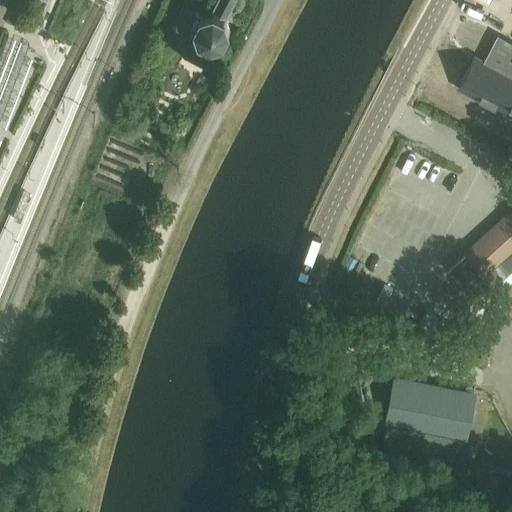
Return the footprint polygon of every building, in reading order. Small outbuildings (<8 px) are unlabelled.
[(209,64),(210,47),(227,44),(233,31),(225,15),(233,0),(219,0),(214,9),(199,13),(199,14),(184,6),(175,22),(175,28),(181,49),(185,54),(205,64),(209,64)] [(26,48),(28,42),(19,39),(0,85),(0,124),(12,129),(43,55),(26,48)] [(496,67),(475,56),(459,87),(505,111),(511,97),(511,46),(511,45),(501,65),(496,67)] [(0,152),(4,154),(12,135),(0,129),(0,152)] [(464,283),(480,268),(481,269),(511,239),(511,210),(466,253),(450,268),(464,283)] [(473,395),(396,380),(388,419),(466,434),(473,395)]
